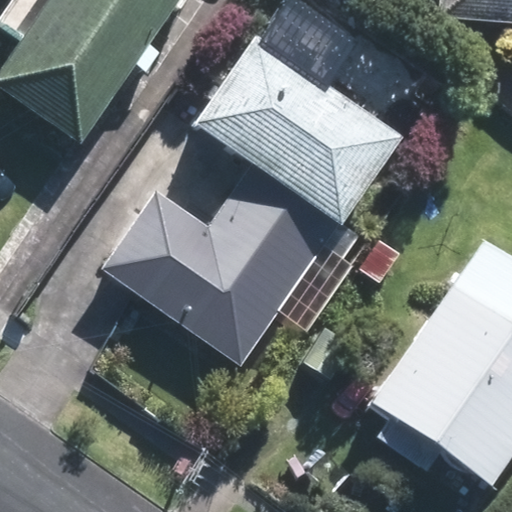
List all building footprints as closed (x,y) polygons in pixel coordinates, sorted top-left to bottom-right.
[(0,99),(71,148),(173,0),(42,0),(0,61),(0,99)] [(511,0),(431,0),(429,25),(511,31),(511,0)] [(233,373),(390,144),(240,42),(179,131),(241,172),(201,231),(147,194),(91,275),(233,373)] [(359,253),(341,241),(326,261),(344,273),(359,253)] [(480,491),(511,444),(511,273),(473,246),(361,408),(382,422),(367,444),(418,480),(433,458),(480,491)]
